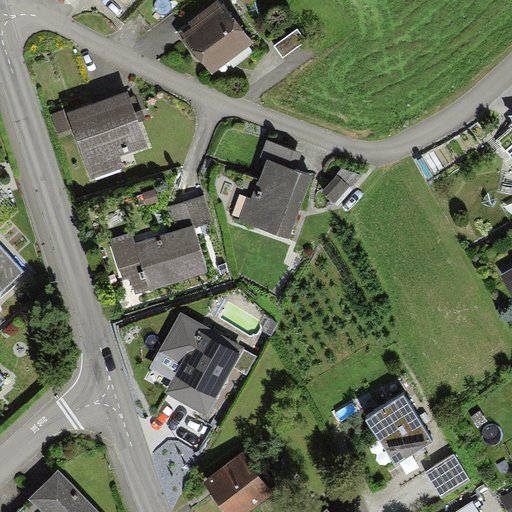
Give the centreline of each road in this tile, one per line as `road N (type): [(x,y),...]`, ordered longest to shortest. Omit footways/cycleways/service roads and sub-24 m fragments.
road 1 (residential): [(0,19),(35,13),(214,101),(366,153),(391,149),(470,106),(511,67)]
road 2 (tertiary): [(1,36),(115,398)]
road 3 (residential): [(115,398),(64,414),(0,466)]
